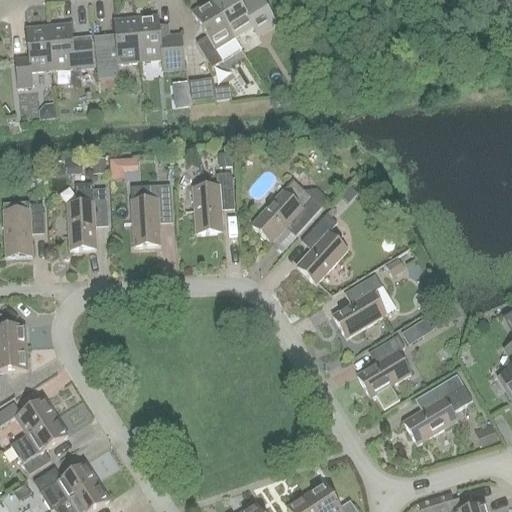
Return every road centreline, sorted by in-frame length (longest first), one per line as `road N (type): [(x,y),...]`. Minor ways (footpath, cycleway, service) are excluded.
road 1 (residential): [(162,511),(70,371),(61,349),(69,304),(77,295),(235,288),(256,297),(390,504)]
road 2 (residential): [(390,504),(408,490),(511,468)]
